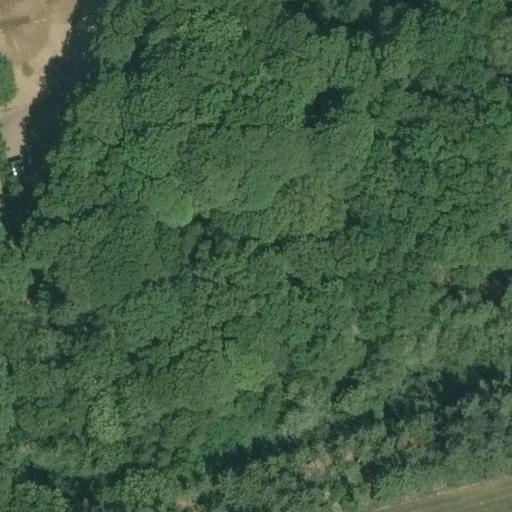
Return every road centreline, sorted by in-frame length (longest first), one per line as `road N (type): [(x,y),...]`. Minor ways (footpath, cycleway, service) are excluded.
road 1 (unclassified): [(0,348),(51,286),(102,181),(154,44),(162,0)]
road 2 (unclassified): [(29,511),(30,438),(0,372)]
road 3 (track): [(25,317),(0,194)]
